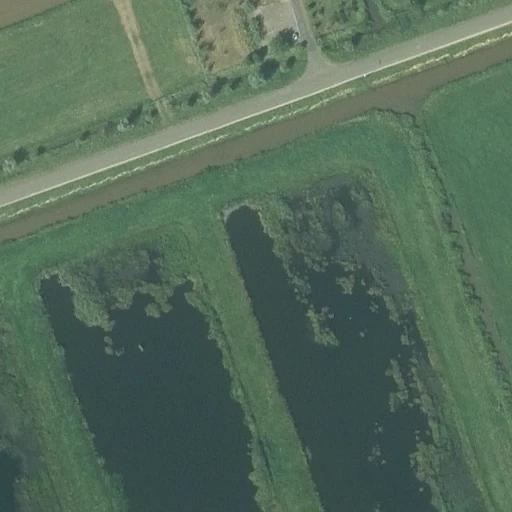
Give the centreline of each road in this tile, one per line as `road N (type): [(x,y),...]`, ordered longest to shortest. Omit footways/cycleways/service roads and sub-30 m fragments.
road 1 (unclassified): [(0,202),(511,16)]
road 2 (track): [(172,139),(120,0)]
